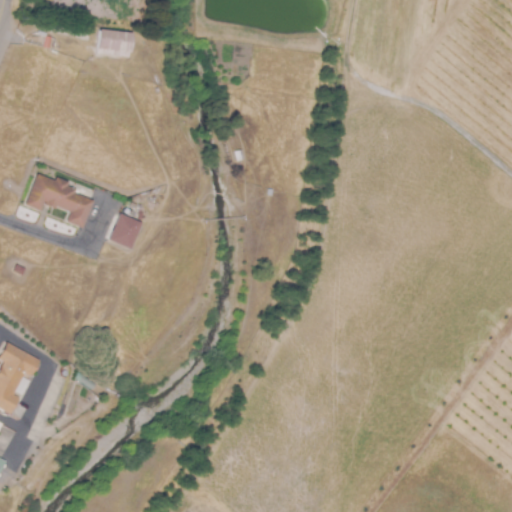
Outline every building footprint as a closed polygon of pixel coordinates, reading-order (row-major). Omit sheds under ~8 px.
[(128,53),(97,49),(99,29),(130,33),(128,53)] [(48,48),(43,46),(46,38),(36,34),(38,30),(46,33),(47,36),(52,38),(48,48)] [(81,228),(65,221),(69,212),(54,206),(53,209),(43,205),(44,202),(43,201),(39,211),(23,204),(36,173),(54,180),(55,177),(68,182),(66,186),(76,189),(74,194),(92,201),(81,228)] [(128,251),(108,241),(119,215),(140,224),(128,251)] [(21,276),(11,271),(15,264),(25,269),(21,276)] [(9,414),(0,408),(0,365),(2,362),(0,360),(0,353),(6,343),(38,362),(29,377),(25,374),(12,395),(18,398),(9,414)]
